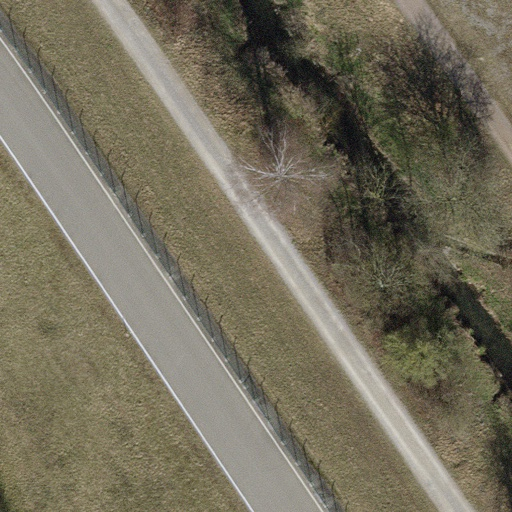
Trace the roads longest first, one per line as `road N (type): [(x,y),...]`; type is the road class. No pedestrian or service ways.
road 1 (track): [(110,0),(461,511)]
road 2 (track): [(511,157),(399,0)]
